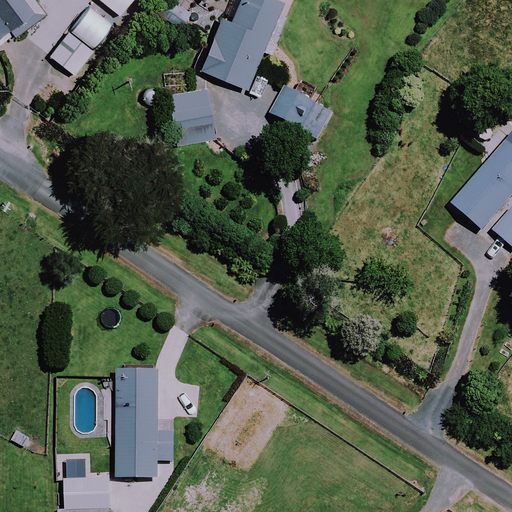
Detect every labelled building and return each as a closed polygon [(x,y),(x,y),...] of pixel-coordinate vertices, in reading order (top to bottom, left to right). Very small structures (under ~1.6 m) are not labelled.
[(0,0),(0,33),(6,29),(14,39),(44,17),(31,0),(0,0)] [(120,14),(103,0),(95,0),(90,7),(111,25),(120,14)] [(190,16),(165,0),(160,0),(153,12),(181,30),(190,16)] [(279,5),(268,0),(237,0),(227,24),(220,20),(197,71),(242,91),(279,5)] [(90,51),(68,34),(50,58),(72,75),(90,51)] [(328,111),(283,89),(269,117),(315,139),(328,111)] [(215,139),(208,92),(168,99),(176,145),(215,139)] [(511,194),(511,150),(504,143),(450,207),(480,232),(511,194)] [(511,212),(509,210),(491,232),(511,249),(511,212)] [(114,479),(153,480),(153,463),(170,463),(170,432),(154,432),(155,374),(116,373),(114,479)] [(109,509),(109,481),(59,481),(61,511),(109,509)] [(43,511),(43,503),(20,503),(19,511),(43,511)]
